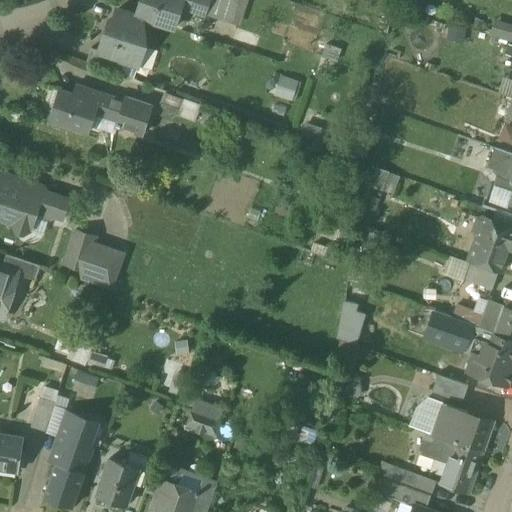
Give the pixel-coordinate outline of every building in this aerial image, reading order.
[(141,0),(136,16),(174,28),(180,9),(204,16),(205,15),(209,0),(141,0)] [(209,0),(205,15),(239,26),(247,0),(209,0)] [(143,24),(129,20),(131,15),(117,10),(113,22),(109,20),(99,51),(98,52),(125,62),(138,67),(145,46),(136,43),(139,36),(144,35),(143,24)] [(511,36),(511,31),(492,26),(489,35),(511,41),(511,36)] [(125,62),(98,52),(99,51),(91,48),(87,61),(120,73),(125,62)] [(295,97),(298,78),(277,74),(273,94),(295,97)] [(126,102),(83,87),(80,97),(61,90),(50,123),(87,135),(94,114),(119,122),(117,127),(120,128),(120,127),(143,134),(152,109),(127,100),(126,102)] [(185,101),(166,94),(161,105),(181,113),(185,101)] [(511,125),(501,123),(497,138),(511,142),(511,125)] [(511,154),(494,148),(487,169),(497,173),(493,184),(511,190),(511,154)] [(22,180),(9,176),(5,186),(0,184),(0,220),(13,225),(17,232),(25,234),(31,231),(36,215),(42,213),(63,220),(69,200),(21,184),(22,180)] [(511,228),(511,229),(482,218),(471,247),(503,258),(506,248),(511,249),(511,228)] [(96,238),(74,231),(64,264),(84,270),(81,279),(104,287),(108,276),(114,278),(122,254),(94,244),(96,238)] [(503,258),(471,247),(467,261),(469,262),(498,272),(503,258)] [(40,266),(6,254),(1,268),(17,273),(17,275),(35,281),(40,266)] [(498,272),(469,262),(463,280),(491,290),(498,272)] [(1,268),(0,267),(0,307),(5,309),(17,275),(17,273),(1,268)] [(355,341),(364,306),(342,301),(334,336),(355,341)] [(502,308),(487,303),(483,315),(457,305),(452,318),(477,327),(481,315),(497,321),(502,308)] [(511,310),(502,307),(502,308),(497,321),(493,332),(511,338),(511,310)] [(452,318),(433,311),(424,337),(442,343),(445,336),(452,318)] [(497,321),(481,315),(477,327),(493,332),(497,321)] [(452,318),(445,336),(459,340),(461,335),(472,339),(467,354),(472,355),(466,372),(470,374),(505,386),(511,365),(511,338),(477,327),(452,318)] [(84,362),(90,344),(76,340),(71,358),(84,362)] [(359,348),(339,342),(335,361),(354,367),(359,348)] [(466,372),(436,362),(432,372),(436,374),(467,384),(470,374),(466,372)] [(98,379),(78,372),(74,383),(94,390),(98,379)] [(467,384),(436,374),(430,392),(460,402),(467,384)] [(337,394),(359,394),(359,376),(337,376),(337,394)] [(55,403),(40,399),(32,429),(46,432),(55,403)] [(491,425),(464,416),(466,412),(440,403),(429,433),(482,452),(491,425)] [(217,419),(194,411),(189,426),(197,429),(196,431),(203,434),(204,431),(212,434),(217,419)] [(55,463),(80,471),(84,459),(87,460),(91,448),(88,447),(97,423),(98,423),(68,412),(67,412),(68,412),(59,437),(50,461),(55,463)] [(429,433),(426,432),(419,453),(448,463),(441,483),(467,493),(482,452),(429,433)] [(22,439),(0,436),(0,468),(19,470),(22,439)] [(153,459),(130,451),(126,464),(138,468),(133,483),(143,487),(153,459)] [(126,464),(110,459),(98,496),(125,505),(133,483),(138,468),(126,464)] [(80,471),(55,463),(44,496),(73,507),(85,473),(85,472),(80,471)] [(435,481),(406,470),(401,484),(431,495),(435,481)] [(203,479),(182,472),(177,486),(196,492),(197,491),(199,492),(203,479)] [(377,475),(369,497),(382,501),(384,495),(389,480),(377,475)] [(206,511),(216,484),(203,479),(199,492),(198,494),(199,494),(193,511),(194,511),(206,511)] [(401,484),(389,480),(384,495),(414,506),(425,510),(431,495),(401,484)] [(177,486),(163,481),(151,511),(194,511),(193,511),(199,494),(198,494),(199,492),(197,491),(196,492),(177,486)]
